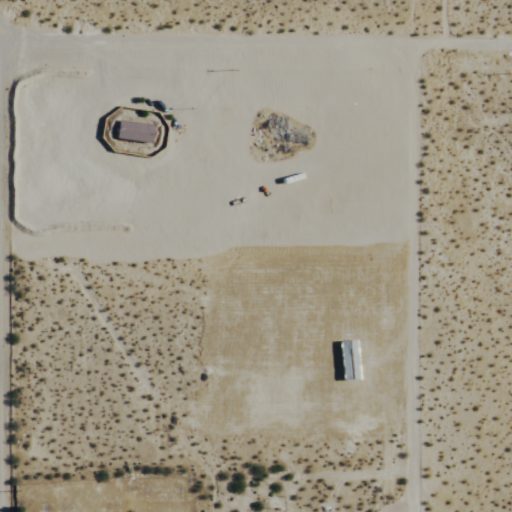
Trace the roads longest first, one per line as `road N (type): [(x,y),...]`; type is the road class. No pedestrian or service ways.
road 1 (residential): [(511,38),(0,37)]
road 2 (residential): [(403,37),(404,511)]
